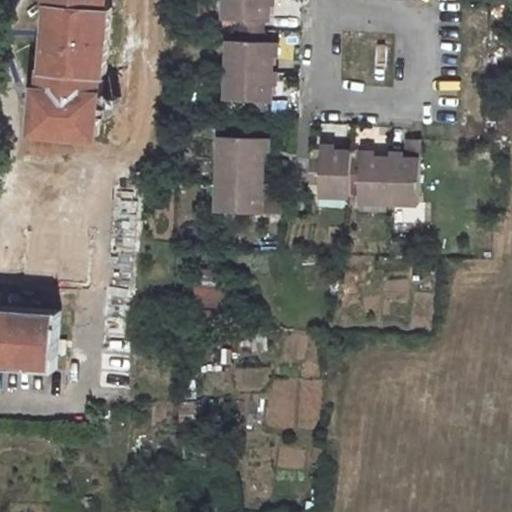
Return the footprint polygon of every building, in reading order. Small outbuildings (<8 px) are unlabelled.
[(38,84),(35,128),(100,132),(104,71),(107,71),(112,5),(109,4),(109,0),(47,0),(48,3),(49,4),(45,62),(42,64),(41,83),(38,84)] [(240,100),(240,107),(262,108),(261,101),(267,101),(271,40),(260,40),(261,20),(267,20),(268,0),(224,0),(223,19),(238,20),(238,40),(228,39),(226,99),(240,100)] [(276,194),(258,192),(260,132),(257,132),(258,120),(233,119),(233,131),(217,130),(212,205),(275,209),(276,194)] [(361,185),(361,202),(422,203),(425,134),(410,135),(410,154),(363,152),(362,158),(351,157),(351,148),(323,146),(322,155),(312,156),(311,185),(321,186),(320,194),(348,195),(349,185),(361,185)] [(53,174),(82,176),(83,161),(54,158),(53,174)] [(114,165),(114,180),(143,182),(144,167),(114,165)] [(113,183),(112,197),(142,200),(143,185),(113,183)] [(50,207),(79,209),(80,194),(51,192),(50,207)] [(111,201),(111,215),(140,218),(141,203),(111,201)] [(79,212),(50,210),(49,225),(78,227),(79,212)] [(110,218),(109,232),(139,235),(140,220),(110,218)] [(49,228),(48,244),(76,246),(78,230),(49,228)] [(109,235),(108,250),(137,253),(139,237),(109,235)] [(47,247),(46,261),(70,263),(71,249),(47,247)] [(107,253),(106,266),(132,268),(133,255),(107,253)] [(45,264),(45,278),(71,280),(73,266),(45,264)] [(106,271),(105,283),(131,286),(132,273),(106,271)] [(104,299),(103,312),(132,314),(133,301),(104,299)] [(0,359),(51,363),(56,315),(0,310),(0,359)] [(102,315),(101,330),(131,332),(132,318),(102,315)] [(101,332),(100,348),(129,351),(130,334),(101,332)] [(99,351),(98,365),(128,368),(129,354),(99,351)] [(98,369),(96,384),(126,386),(127,372),(98,369)] [(97,387),(95,402),(124,404),(126,390),(97,387)]
